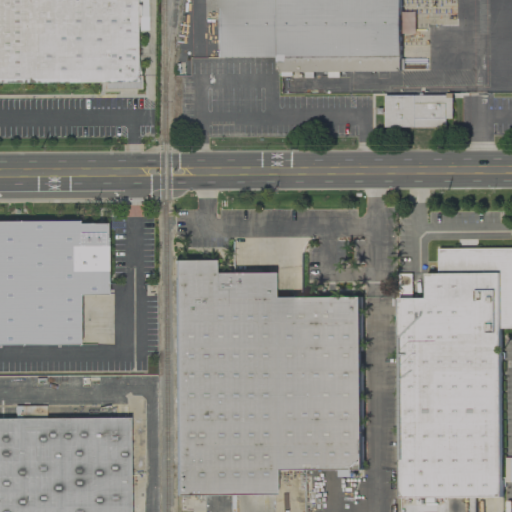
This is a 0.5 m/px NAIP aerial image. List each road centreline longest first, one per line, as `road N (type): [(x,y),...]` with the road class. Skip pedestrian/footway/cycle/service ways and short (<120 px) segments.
road 1 (primary): [(137,172),(511,170)]
road 2 (primary): [(0,174),(137,172)]
